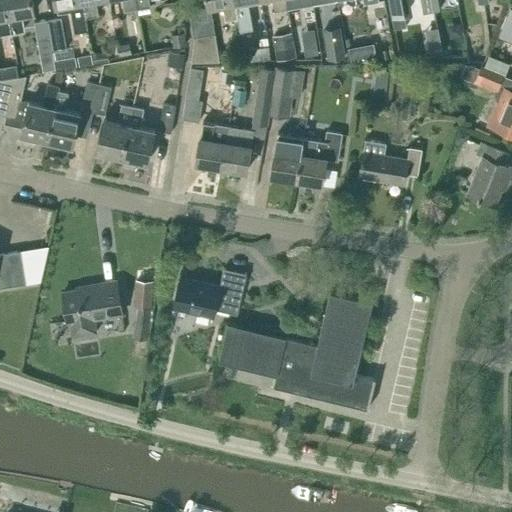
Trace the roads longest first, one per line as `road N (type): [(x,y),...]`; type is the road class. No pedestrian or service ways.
road 1 (residential): [(458,257),(207,220),(0,172)]
road 2 (unclassified): [(419,486),(152,427),(0,379)]
road 3 (unclassified): [(419,486),(458,257)]
